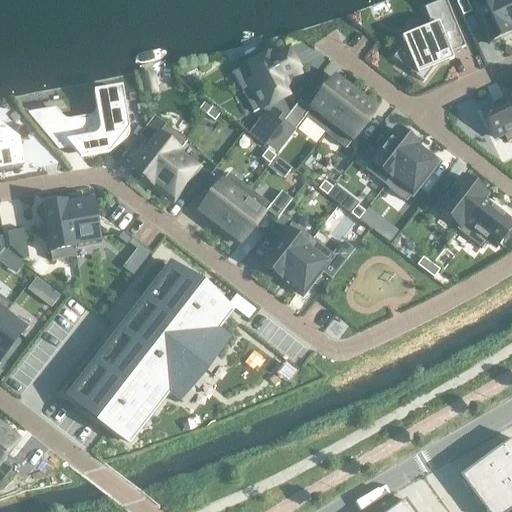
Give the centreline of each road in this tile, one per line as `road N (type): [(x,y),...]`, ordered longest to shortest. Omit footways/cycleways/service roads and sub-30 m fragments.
road 1 (residential): [(0,192),(109,180),(341,350),(511,261)]
road 2 (unclassified): [(331,511),(511,409)]
road 3 (residential): [(149,511),(0,395)]
road 4 (residential): [(511,188),(413,111)]
